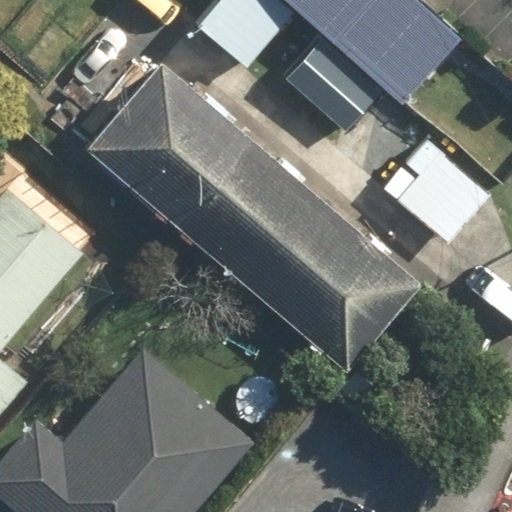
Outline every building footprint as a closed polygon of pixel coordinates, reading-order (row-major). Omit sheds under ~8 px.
[(287,0),(402,98),(456,35),(415,0),(287,0)] [(151,58),(78,144),(343,371),(417,285),(151,58)] [(488,190),(417,134),(375,187),(446,243),(488,190)] [(0,184),(0,406),(24,379),(0,357),(0,341),(78,251),(0,184)] [(30,412),(0,452),(0,497),(15,511),(188,511),(244,440),(125,350),(61,435),(30,412)]
